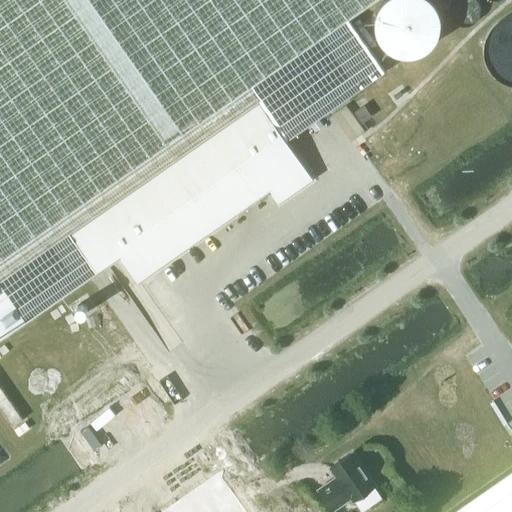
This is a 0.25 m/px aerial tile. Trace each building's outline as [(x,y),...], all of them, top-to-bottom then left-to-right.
[(0,0),(0,339),(121,256),(139,282),(271,190),(280,203),(313,180),(286,140),(385,71),(348,19),(375,0),(0,0)] [(375,26),(379,37),(386,46),(395,51),(407,54),(418,52),(428,47),(435,38),(440,28),(440,17),(437,6),(431,0),(383,0),(380,4),(376,14),(375,26)] [(355,112),(362,122),(371,116),(364,105),(355,112)] [(75,309),(77,312),(80,314),(83,314),(86,312),(87,309),(87,306),(85,303),(81,302),(78,303),(76,306),(75,309)] [(22,419),(0,386),(0,407),(12,426),(22,419)] [(353,501),(375,485),(353,452),(330,468),(336,477),(318,489),(333,510),(351,498),(353,501)] [(511,511),(511,488),(477,511),(511,511)]
